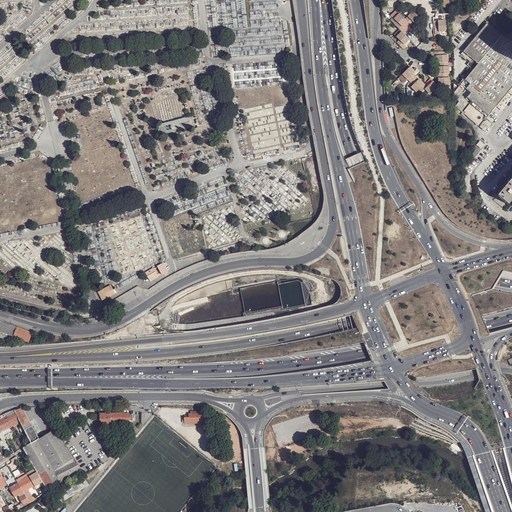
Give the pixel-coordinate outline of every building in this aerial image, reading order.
[(420,17),(413,11),(405,19),(406,20),(407,22),(411,25),(414,22),(416,24),(420,21),(418,19),(420,17)] [(397,22),(394,25),(399,29),(401,32),(403,34),(406,31),(402,27),(406,23),(404,22),(406,20),(405,19),(399,13),(394,19),(397,22)] [(434,26),(434,35),(439,34),(439,32),(444,32),(443,30),(446,30),(445,20),(438,21),(438,26),(434,26)] [(467,98),(488,116),(497,106),(511,87),(511,53),(511,54),(511,53),(511,45),(511,44),(486,24),(463,52),(472,59),(467,65),(473,70),(460,85),(470,93),(467,98)] [(399,40),(397,43),(402,49),(405,46),(404,45),(408,41),(406,40),(408,38),(403,34),(401,32),(396,37),(399,40)] [(443,52),(434,52),(434,56),(436,56),(436,61),(439,61),(439,63),(448,63),(448,55),(443,55),(443,52)] [(448,63),(439,63),(440,67),(437,67),(438,72),(440,72),(440,74),(449,74),(449,67),(448,67),(448,63)] [(408,68),(402,75),(407,80),(408,80),(410,83),(416,77),(413,74),(415,72),(412,69),(410,70),(408,68)] [(438,75),(437,75),(437,79),(438,79),(438,84),(440,84),(440,86),(450,86),(449,80),(449,76),(449,74),(440,74),(438,75)] [(411,87),(416,93),(419,90),(424,85),(420,81),(419,83),(417,81),(419,79),(416,77),(410,83),(413,85),(411,87)] [(433,82),(427,87),(425,84),(424,85),(419,90),(422,93),(425,90),(429,95),(431,95),(438,87),(433,82)] [(470,93),(460,85),(457,89),(456,90),(454,93),(454,96),(454,98),(459,102),(455,107),(462,113),(464,114),(467,117),(475,124),(477,125),(479,127),(488,116),(467,98),(470,93)] [(497,106),(502,111),(511,98),(511,87),(497,106)] [(479,127),(484,131),(493,120),(488,116),(479,127)] [(497,196),(508,205),(511,199),(511,182),(510,181),(497,196)] [(162,275),(169,271),(164,263),(157,266),(162,275)] [(150,282),(159,277),(154,268),(145,273),(150,282)] [(111,285),(98,292),(103,301),(116,294),(111,285)] [(0,322),(0,329),(14,334),(15,328),(0,322)] [(17,327),(13,335),(26,341),(28,342),(29,341),(32,333),(17,327)] [(23,409),(15,410),(16,412),(21,422),(23,427),(23,428),(30,424),(23,409)] [(21,422),(16,412),(7,417),(9,422),(12,427),(21,422)] [(111,423),(129,423),(129,420),(130,420),(130,415),(129,415),(129,414),(129,413),(111,413),(105,412),(105,413),(100,413),(100,421),(101,420),(101,425),(111,425),(111,423)] [(207,412),(191,412),(191,414),(189,414),(189,418),(184,418),(184,423),(189,423),(189,424),(201,424),(201,423),(209,423),(209,414),(207,414),(207,412)] [(9,422),(7,417),(5,417),(0,419),(0,425),(3,432),(4,431),(8,430),(5,424),(9,422)] [(4,433),(5,436),(14,431),(12,427),(9,422),(5,424),(8,430),(4,431),(5,433),(4,433)] [(39,439),(33,426),(32,427),(25,430),(31,444),(39,439)] [(31,444),(24,448),(36,470),(37,472),(43,482),(45,486),(48,491),(83,472),(61,437),(59,434),(56,429),(39,439),(31,444)] [(37,472),(30,477),(35,485),(35,487),(43,482),(37,472)] [(28,489),(35,485),(30,477),(21,482),(18,483),(23,492),(28,489)] [(10,488),(14,497),(19,495),(23,492),(18,483),(10,488)] [(23,492),(19,495),(20,497),(19,497),(22,503),(20,504),(21,506),(23,505),(24,507),(30,503),(27,499),(25,495),(23,492)]
